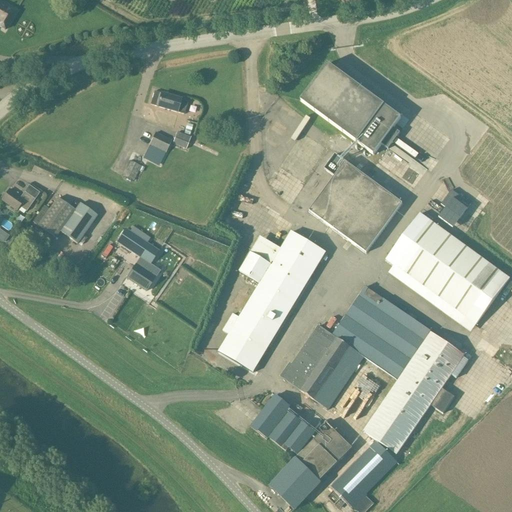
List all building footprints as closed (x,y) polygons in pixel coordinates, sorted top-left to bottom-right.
[(0,0),(0,28),(5,31),(17,10),(0,0)] [(401,118),(328,63),(301,100),(374,154),(381,144),(388,149),(400,133),(394,128),(401,118)] [(183,115),(183,114),(187,101),(154,91),(150,105),(183,115)] [(191,138),(189,137),(177,132),(172,145),(185,150),(191,138)] [(155,133),(154,135),(149,146),(150,146),(165,154),(172,141),(155,133)] [(165,154),(150,146),(149,146),(144,155),(161,163),(165,154)] [(345,163),(335,155),(326,148),(311,170),(320,176),(324,170),(334,177),(309,211),(366,253),(402,204),(345,163)] [(134,181),(140,167),(129,161),(122,176),(134,181)] [(5,195),(3,194),(0,199),(2,200),(1,201),(16,211),(19,206),(26,211),(34,200),(24,193),(20,198),(9,190),(5,195)] [(251,221),(257,224),(265,210),(236,195),(230,207),(234,210),(229,220),(246,229),(251,221)] [(42,209),(33,222),(37,226),(55,238),(59,232),(77,244),(97,217),(79,204),(78,205),(75,209),(74,210),(57,198),(54,202),(49,209),(44,206),(42,209)] [(444,220),(463,235),(470,226),(450,212),(444,220)] [(385,261),(475,326),(510,279),(420,214),(385,261)] [(116,243),(139,259),(135,265),(126,279),(146,292),(155,278),(145,271),(149,265),(159,251),(147,243),(149,240),(132,229),(130,232),(125,229),(116,243)] [(401,229),(385,250),(390,253),(405,233),(401,229)] [(260,237),(244,263),(239,272),(259,284),(239,318),(232,314),(222,332),(228,336),(218,352),(253,373),(326,253),(291,232),(281,249),(260,237)] [(371,280),(368,284),(383,294),(381,296),(393,304),(397,298),(371,280)] [(511,286),(503,301),(511,307),(511,286)] [(365,287),(332,336),(363,358),(397,381),(362,432),(396,456),(430,406),(442,414),(454,398),(442,390),(451,376),(456,380),(469,362),(463,358),(465,356),(365,287)] [(327,410),(363,358),(332,336),(318,327),(291,365),(292,365),(289,369),(292,371),(285,381),(327,410)] [(486,408),(491,400),(473,388),(469,395),(460,389),(456,395),(463,399),(459,404),(464,408),(462,412),(472,418),(476,412),(478,414),(483,406),(486,408)] [(268,438),(281,448),(286,452),(289,449),(297,456),(315,434),(289,413),(287,411),(290,408),(275,395),(249,428),(267,440),(268,438)] [(296,459),(270,485),(269,487),(294,511),(321,483),(320,482),(337,464),(352,449),(326,424),(319,430),(322,433),(296,459)] [(375,442),(343,474),(329,488),(333,491),(327,497),(339,510),(345,503),(353,511),(357,511),(365,511),(373,504),(365,496),(397,463),(375,442)]
